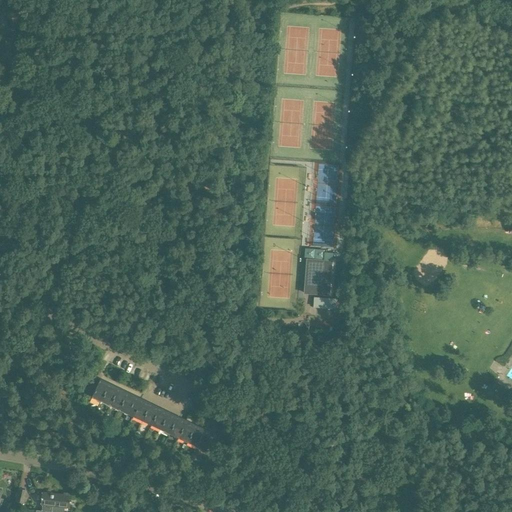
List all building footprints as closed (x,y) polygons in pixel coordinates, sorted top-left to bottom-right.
[(300,117),(301,107),(281,106),(281,117),(300,117)] [(290,287),(291,250),(271,250),(271,281),(273,281),(273,287),(290,287)] [(329,296),(331,261),(307,260),(305,294),(329,296)] [(335,308),(335,298),(314,297),(313,306),(335,308)] [(204,451),(212,435),(98,380),(91,396),(204,451)] [(87,382),(83,390),(89,393),(93,384),(87,382)] [(189,460),(199,465),(202,459),(192,454),(189,460)] [(22,503),(25,490),(19,488),(16,502),(22,503)] [(64,495),(42,492),(40,505),(45,505),(45,508),(52,509),(51,511),(64,511),(64,508),(69,508),(71,493),(64,493),(64,495)]
